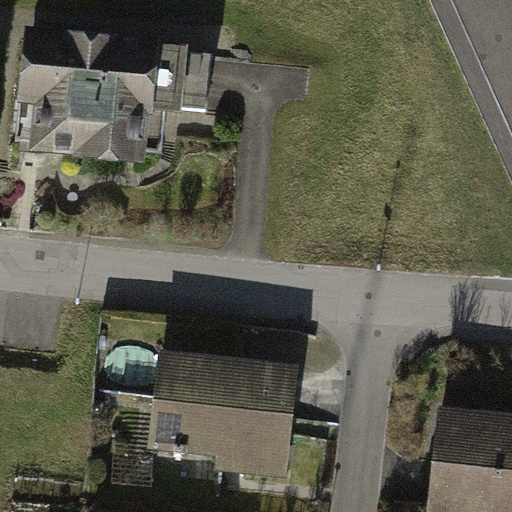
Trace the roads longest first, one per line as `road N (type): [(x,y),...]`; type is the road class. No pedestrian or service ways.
road 1 (residential): [(0,265),(373,301)]
road 2 (residential): [(354,511),(373,301)]
road 3 (residential): [(373,301),(511,307)]
